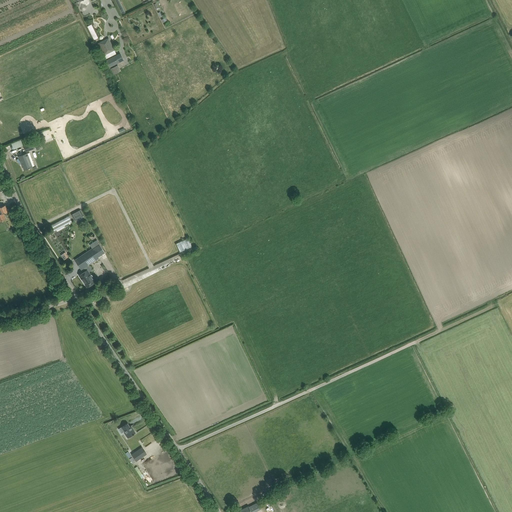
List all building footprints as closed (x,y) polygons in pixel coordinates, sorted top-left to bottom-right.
[(86,5),(88,4),(89,3),(89,2),(89,1),(88,0),(76,0),(78,4),(78,3),(81,8),(82,9),(85,9),(86,7),(86,5)] [(96,22),(91,24),(98,38),(102,36),(96,22)] [(100,44),(105,54),(113,50),(110,43),(108,44),(106,41),(100,44)] [(120,53),(106,60),(110,67),(124,60),(120,53)] [(17,148),(27,144),(25,138),(15,141),(17,148)] [(33,143),(29,144),(24,146),(26,151),(35,148),(33,143)] [(29,168),(30,168),(30,167),(32,167),(27,153),(19,156),(22,164),(23,164),(25,169),(24,169),(24,170),(29,168)] [(75,220),(84,216),(80,210),(71,214),(75,220)] [(82,270),(82,269),(89,265),(99,258),(99,257),(105,252),(97,240),(90,244),(93,248),(75,260),(82,270)] [(84,281),(83,281),(87,287),(95,282),(89,272),(92,270),(89,265),(82,269),(84,272),(79,275),(80,275),(84,281)] [(119,429),(121,433),(124,431),(129,437),(134,434),(134,433),(135,432),(133,429),(132,429),(128,423),(119,429)] [(136,461),(147,454),(142,447),(132,454),(136,461)] [(254,511),(257,511),(253,503),(235,511),(254,511)]
